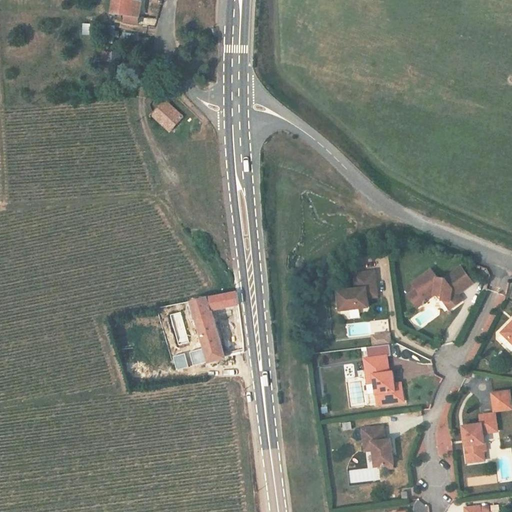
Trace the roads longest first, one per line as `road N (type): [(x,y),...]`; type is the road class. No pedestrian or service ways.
road 1 (secondary): [(235,104),(278,511)]
road 2 (residential): [(235,104),(291,123),(363,190),(503,260)]
road 3 (residential): [(434,511),(425,431),(503,260)]
road 4 (residential): [(235,104),(200,99),(182,80),(171,58),(172,0)]
